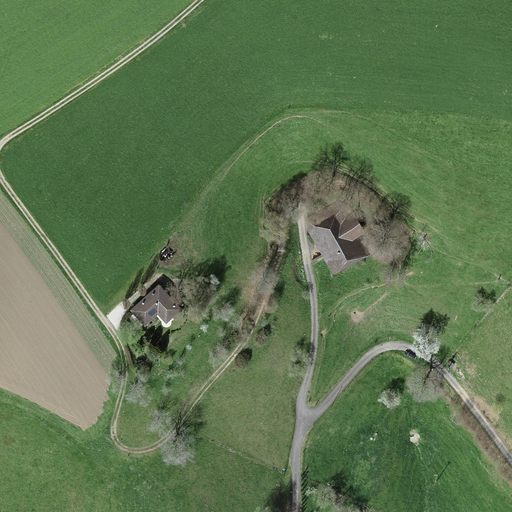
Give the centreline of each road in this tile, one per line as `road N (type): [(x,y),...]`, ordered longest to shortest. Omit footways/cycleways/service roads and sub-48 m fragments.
road 1 (track): [(299,428),(314,309),(297,214),(286,216),(271,284),(241,346),(168,436),(153,448),(129,450),(112,428),(123,366),(113,331),(0,171)]
road 2 (track): [(511,460),(435,363),(388,346),(366,357),(299,428),(296,511)]
road 3 (track): [(0,147),(202,0)]
